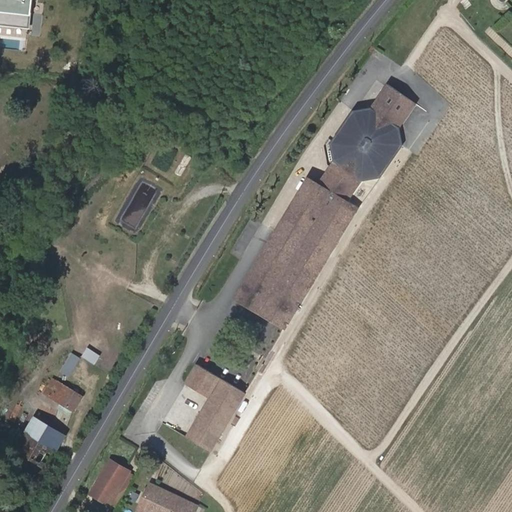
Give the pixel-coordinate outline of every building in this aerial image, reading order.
[(28,0),(0,0),(0,21),(26,24),(28,0)] [(309,177),(279,226),(297,238),(282,259),(315,276),(357,207),(348,201),(340,196),(353,174),(362,180),(380,177),(402,145),(400,127),(417,103),(388,83),(371,108),(353,112),(333,140),(332,143),(334,160),(328,169),(319,182),(309,177)] [(348,201),(362,180),(353,174),(340,196),(348,201)] [(297,238),(279,226),(235,299),(283,328),(315,276),(282,259),(297,238)] [(185,240),(173,233),(170,240),(182,247),(185,240)] [(83,356),(96,363),(101,354),(88,347),(83,356)] [(70,375),(82,357),(73,351),(61,370),(70,375)] [(245,393),(197,363),(185,383),(209,397),(185,436),(210,451),(245,393)] [(81,398),(54,380),(45,393),(73,410),(81,398)] [(26,433),(56,451),(64,437),(63,436),(65,432),(38,415),(36,419),(34,418),(26,433)] [(16,450),(47,468),(56,451),(26,433),(17,448),(16,450)] [(129,472),(110,460),(89,493),(108,505),(129,472)] [(193,511),(197,505),(150,482),(136,511),(138,511),(193,511)]
